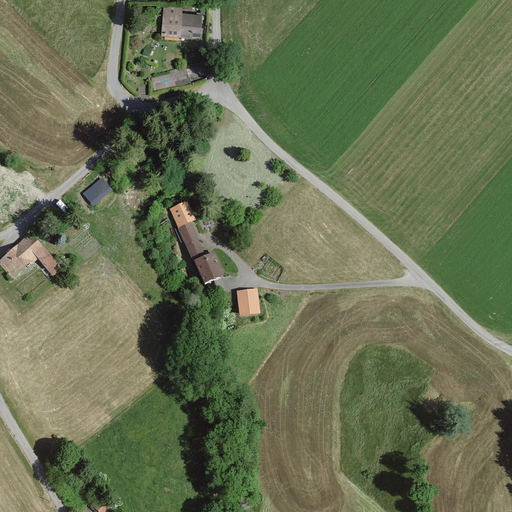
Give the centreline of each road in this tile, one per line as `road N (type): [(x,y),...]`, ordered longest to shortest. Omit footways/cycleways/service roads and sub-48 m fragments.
road 1 (unclassified): [(511,352),(488,340),(270,146),(224,93)]
road 2 (unclassified): [(224,93),(155,107),(36,215)]
road 3 (unclassified): [(64,511),(0,397)]
